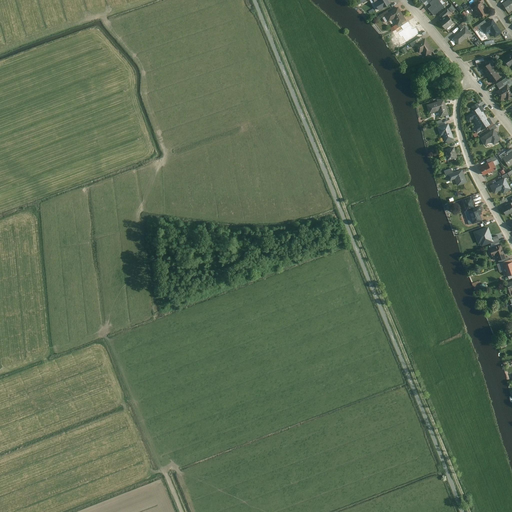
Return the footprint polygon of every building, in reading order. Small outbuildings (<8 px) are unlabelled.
[(444,8),(437,0),(433,0),(429,3),(432,6),(428,9),(434,16),(444,8)] [(511,0),(507,0),(502,3),(507,11),(511,8),(511,0)] [(481,2),(473,8),(480,19),(489,13),(481,2)] [(398,7),(385,15),(388,22),(393,19),(397,26),(406,20),(398,7)] [(448,16),(439,22),(445,30),(453,23),(448,16)] [(502,33),(492,19),(481,27),(486,34),(490,31),(495,37),(502,33)] [(418,33),(413,25),(407,29),(412,37),(418,33)] [(466,28),(453,39),(459,46),(472,34),(466,28)] [(425,39),(414,46),(419,54),(423,52),(426,56),(433,52),(425,39)] [(490,64),(482,69),(492,83),(500,78),(490,64)] [(511,92),(508,85),(496,92),(501,101),(506,97),(508,100),(511,98),(511,92)] [(444,100),(427,105),(429,113),(438,111),(440,117),(449,114),(444,100)] [(471,113),(466,116),(469,121),(473,118),(478,125),(474,128),(477,132),(481,130),(490,125),(487,119),(488,118),(483,111),(481,113),(478,108),(470,113),(471,113)] [(449,123),(438,127),(441,136),(443,135),(446,141),(454,139),(449,123)] [(494,130),(480,139),(485,145),(491,141),(493,144),(500,140),(494,130)] [(455,147),(445,149),(448,160),(458,157),(455,147)] [(511,152),(503,158),(509,167),(511,165),(511,152)] [(488,164),(492,172),(496,170),(493,162),(488,164)] [(488,164),(480,168),(483,176),(492,172),(488,164)] [(453,173),(448,175),(450,181),(455,179),(458,186),(467,183),(463,170),(453,173)] [(505,178),(490,186),(494,194),(501,190),(503,194),(511,190),(505,178)] [(468,210),(474,208),(471,198),(462,200),(465,211),(468,210)] [(511,205),(511,204),(502,208),(506,216),(511,212),(511,205)] [(474,208),(468,210),(473,224),(482,221),(479,213),(482,212),(481,206),(474,208)] [(493,226),(484,229),(488,242),(497,239),(493,226)] [(502,244),(490,248),(492,256),(497,255),(499,261),(506,258),(502,244)] [(511,261),(502,265),(506,276),(511,273),(511,261)]
